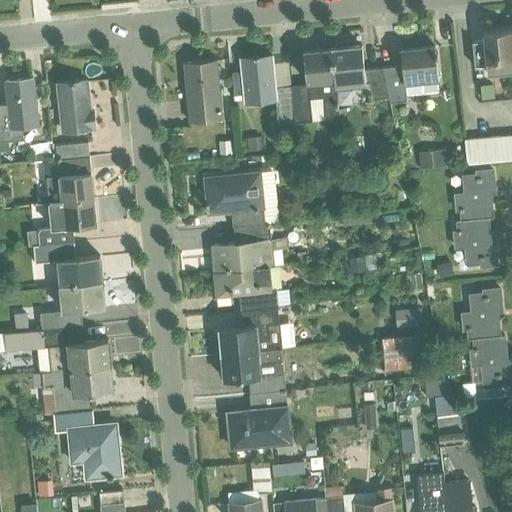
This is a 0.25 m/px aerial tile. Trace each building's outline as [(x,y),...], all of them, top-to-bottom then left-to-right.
[(511,30),(484,33),(485,41),(473,42),(476,68),(487,67),(488,74),(511,72),(511,30)] [(333,49),(337,88),(367,85),(369,101),(389,99),(383,68),(365,70),(363,46),(333,49)] [(383,68),(389,99),(390,103),(408,102),(406,85),(441,82),(438,54),(437,54),(436,47),(402,50),(403,66),(383,68)] [(293,86),(296,123),(340,119),(337,88),(333,49),(305,52),(308,85),(293,86)] [(276,88),(274,64),(273,56),(260,57),(259,56),(255,57),(241,59),(242,71),(233,72),(235,100),(244,99),(245,104),(279,101),(281,125),(296,123),(293,86),(291,87),(276,88)] [(217,60),(185,63),(191,123),(223,120),(217,60)] [(276,88),(291,87),(289,62),(274,64),(276,88)] [(223,67),(226,93),(234,92),(231,66),(223,67)] [(0,105),(0,151),(10,151),(9,141),(25,140),(24,129),(39,127),(34,79),(6,81),(8,105),(0,105)] [(87,81),(59,84),(64,131),(96,128),(94,110),(91,110),(87,81)] [(494,85),(481,87),(482,101),(496,99),(494,85)] [(511,135),(465,140),(468,165),(511,160),(511,135)] [(262,137),(247,138),(248,152),(263,150),(262,137)] [(233,141),(220,142),(220,155),(233,154),(233,141)] [(55,161),(90,157),(89,143),(57,146),(57,143),(53,143),(55,161)] [(451,149),(419,152),(421,169),(453,166),(451,149)] [(50,203),(95,198),(90,157),(55,161),(44,162),(45,177),(47,177),(50,203)] [(462,221),(489,219),(494,218),(491,193),(496,193),(494,170),(476,172),(476,174),(462,175),(464,193),(455,194),(457,211),(461,211),(462,221)] [(233,226),(271,222),(280,222),(275,171),(205,178),(207,202),(209,213),(232,211),(233,226)] [(385,177),(365,179),(366,193),(381,191),(381,188),(386,187),(385,177)] [(383,196),(375,197),(376,212),(387,210),(386,206),(396,205),(395,201),(386,202),(386,200),(384,200),(383,196)] [(40,246),(74,242),(73,227),(97,225),(95,198),(50,203),(52,228),(38,230),(40,246)] [(370,214),(343,217),(344,227),(371,224),(370,214)] [(489,219),(462,221),(457,221),(458,231),(454,231),(455,249),(465,248),(467,265),(481,264),(481,267),(498,265),(496,242),(491,243),(489,219)] [(271,222),(233,226),(235,243),(212,245),(214,272),(271,266),(284,265),(283,249),(289,249),(287,238),(272,239),(271,222)] [(74,242),(40,246),(34,246),(36,264),(57,262),(60,287),(103,282),(100,256),(76,259),(74,242)] [(377,256),(349,259),(351,274),(378,272),(377,256)] [(452,263),(438,265),(441,278),(455,276),(452,263)] [(271,266),(214,272),(217,297),(240,295),(242,310),(278,307),(291,305),(290,289),(278,290),(278,288),(273,289),(271,266)] [(425,275),(408,276),(409,289),(412,289),(412,294),(424,292),(424,288),(428,287),(425,275)] [(43,330),(83,326),(82,311),(106,308),(103,282),(60,287),(62,311),(41,313),(43,330)] [(451,289),(436,290),(436,302),(451,301),(451,289)] [(474,339),(500,336),(498,312),(503,311),(501,289),(483,291),(483,293),(470,294),(471,312),(462,313),(463,330),(467,330),(468,340),(474,339)] [(278,307),(242,310),(244,327),(220,329),(223,355),(282,349),(278,307)] [(422,308),(396,311),(398,330),(424,327),(422,308)] [(17,332),(30,331),(28,313),(15,315),(17,332)] [(30,331),(17,332),(4,334),(6,352),(38,349),(41,372),(43,372),(111,366),(109,340),(85,342),(83,326),(43,330),(30,331)] [(432,334),(383,339),(386,371),(427,367),(425,344),(433,344),(432,334)] [(500,336),(474,339),(475,349),(470,349),(472,366),(482,365),(483,384),(497,382),(497,384),(511,382),(511,360),(508,361),(505,336),(500,336)] [(282,349),(223,355),(225,381),(249,378),(250,394),(286,391),(282,349)] [(111,366),(43,372),(45,388),(43,388),(46,415),(54,414),(93,410),(92,394),(114,392),(111,366)] [(286,391),(250,394),(252,410),(228,412),(232,448),(293,442),(290,404),(288,404),(286,391)] [(454,395),(436,397),(441,446),(465,444),(463,430),(461,431),(460,415),(454,395)] [(376,405),(365,406),(367,430),(378,429),(376,405)] [(93,410),(54,414),(56,432),(68,431),(71,465),(84,463),(86,481),(114,478),(114,476),(122,475),(117,423),(95,426),(93,410)] [(0,462),(9,462),(7,442),(4,442),(3,432),(22,431),(23,433),(19,434),(20,443),(16,443),(18,461),(32,460),(27,417),(0,419),(0,462)] [(414,430),(402,431),(404,454),(416,453),(414,430)] [(270,462),(252,463),(255,493),(273,491),(270,462)] [(304,462),(272,465),(273,477),(305,473),(304,462)] [(448,511),(445,483),(444,471),(419,473),(420,485),(418,485),(421,511),(448,511)] [(445,483),(448,511),(476,511),(476,507),(473,507),(471,480),(445,483)] [(53,481),(39,482),(40,497),(54,495),(53,481)] [(327,488),(329,511),(393,511),(391,488),(377,489),(378,492),(343,495),(342,486),(327,488)] [(329,511),(327,488),(285,492),(286,511),(329,511)] [(101,505),(125,503),(124,491),(100,494),(101,505)] [(262,511),(262,501),(230,504),(230,511),(262,511)] [(101,511),(126,511),(125,503),(101,505),(101,511)]
